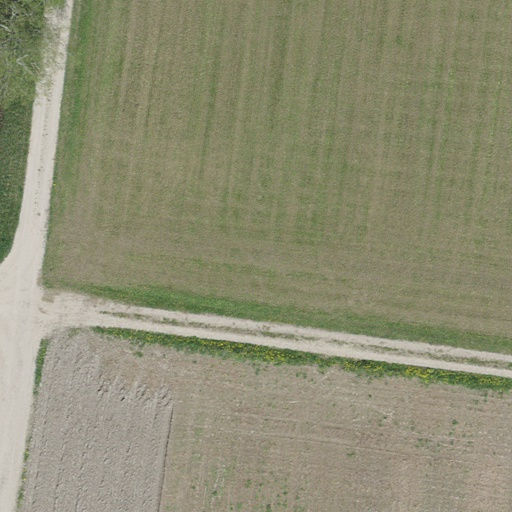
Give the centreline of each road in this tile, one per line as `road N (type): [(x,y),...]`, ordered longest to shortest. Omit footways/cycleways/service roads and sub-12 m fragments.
road 1 (track): [(0,476),(60,0)]
road 2 (track): [(350,340),(0,301)]
